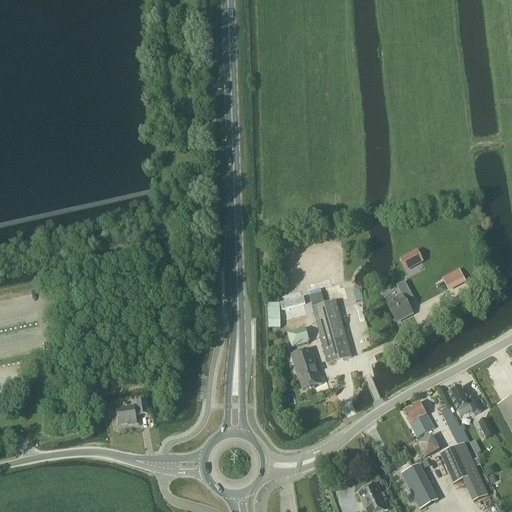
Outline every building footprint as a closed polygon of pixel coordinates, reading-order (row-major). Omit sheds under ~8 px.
[(416,251),(399,260),(406,273),(423,264),(416,251)] [(404,303),(411,299),(404,285),(396,289),(402,298),(386,307),(395,324),(411,316),(404,303)] [(324,304),(321,295),(309,298),(312,307),(324,304)] [(279,304),(267,305),(268,330),(280,330),(280,317),(297,316),(296,307),(285,307),(285,306),(279,307),(279,304)] [(327,366),(350,360),(335,304),(312,310),(327,366)] [(292,349),(309,344),(305,330),(288,335),(292,349)] [(315,389),(322,387),(311,352),(291,359),(302,393),(309,391),(310,392),(314,391),(315,389)] [(448,396),(458,414),(457,414),(458,414),(460,419),(472,412),(474,417),(481,414),(481,413),(474,400),(474,399),(468,403),(461,389),(448,396)] [(510,434),(511,433),(511,399),(496,408),(510,434)] [(116,411),(119,427),(136,424),(135,416),(139,416),(139,417),(147,416),(145,402),(137,403),(138,409),(134,410),(134,408),(129,409),(128,409),(116,411)] [(426,418),(419,406),(402,416),(409,427),(416,441),(433,432),(426,418)] [(466,441),(460,429),(457,430),(448,412),(440,416),(456,446),(466,441)] [(492,433),(491,431),(484,419),(477,423),(485,437),(492,433)] [(440,452),(431,437),(417,446),(425,460),(440,452)] [(440,457),(453,487),(463,483),(473,505),(488,498),(464,446),(440,457)] [(419,467),(401,476),(420,511),(427,508),(437,503),(419,467)] [(381,497),(376,486),(358,494),(365,511),(387,511),(383,503),(385,502),(383,496),(381,497)]
